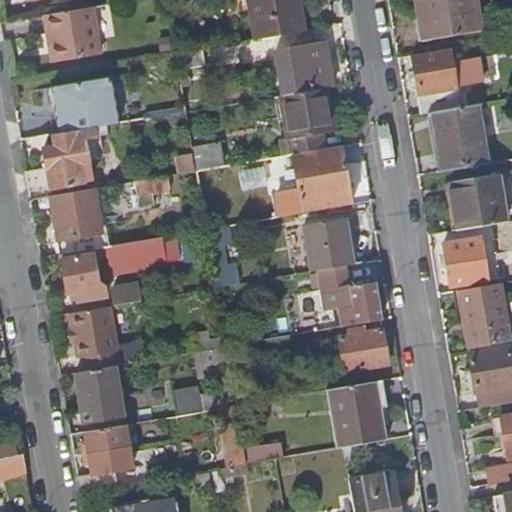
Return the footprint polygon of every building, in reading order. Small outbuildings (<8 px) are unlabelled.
[(295,13),(292,0),(231,0),(233,8),(240,7),(241,15),(250,13),(255,42),(306,33),(302,12),(295,13)] [(445,41),(474,30),(469,0),(409,0),(412,15),(418,14),(423,44),(445,41)] [(27,80),(73,73),(66,31),(73,30),(70,13),(17,22),(27,80)] [(83,71),(138,62),(134,37),(79,46),(83,71)] [(144,61),(172,56),(170,44),(142,49),(144,61)] [(282,97),(328,89),(322,46),(275,55),(282,97)] [(204,68),(201,51),(177,55),(180,73),(204,68)] [(435,114),(462,109),(452,51),(414,58),(424,116),(435,114)] [(55,120),(58,137),(93,131),(119,127),(111,80),(52,90),(45,98),(47,109),(54,113),(59,112),(60,119),(55,120)] [(289,141),(325,135),(336,133),(328,89),(282,97),(289,141)] [(480,106),(462,109),(435,114),(446,173),(490,166),(480,106)] [(171,135),(189,129),(187,115),(168,118),(171,135)] [(53,138),(58,137),(55,120),(55,117),(49,118),(53,138)] [(27,184),(87,164),(83,144),(95,142),(93,131),(58,137),(53,138),(51,138),(54,151),(44,153),(47,172),(25,175),(27,184)] [(294,156),(328,150),(325,135),(289,141),(292,156),(294,156)] [(202,149),(205,169),(225,166),(221,146),(202,149)] [(344,147),(328,150),(294,156),(305,215),(354,206),(344,147)] [(198,170),(205,169),(202,149),(194,150),(196,162),(198,170)] [(198,173),(198,170),(196,162),(166,167),(168,178),(198,173)] [(356,201),(371,198),(366,162),(351,165),(356,201)] [(136,183),(168,178),(166,167),(135,172),(136,183)] [(62,257),(105,249),(99,216),(155,207),(153,192),(200,184),(198,173),(168,178),(136,183),(53,198),(62,257)] [(460,231),(507,223),(499,174),(452,182),(460,231)] [(314,273),(319,273),(349,267),(355,266),(346,221),(307,228),(314,273)] [(230,229),(208,232),(218,290),(240,286),(237,265),(228,266),(225,247),(233,246),(230,229)] [(174,238),(105,249),(62,257),(69,297),(76,295),(77,304),(108,298),(107,289),(103,290),(102,285),(105,284),(114,283),(112,273),(178,262),(174,238)] [(489,281),(482,241),(482,239),(446,245),(454,287),(489,281)] [(343,328),(384,321),(377,284),(353,288),(349,267),(319,273),(326,313),(340,311),(343,328)] [(511,343),(511,335),(504,285),(461,292),(470,352),(511,343)] [(118,308),(140,304),(137,288),(115,292),(118,308)] [(73,321),(75,333),(77,344),(80,362),(84,361),(86,374),(117,369),(145,364),(141,344),(118,348),(112,309),(72,316),(73,321)] [(361,335),(360,330),(352,331),(353,337),(342,338),(348,368),(390,360),(385,330),(367,334),(361,335)] [(196,354),(228,349),(226,339),(211,341),(210,333),(192,336),(195,355),(196,354)] [(228,349),(196,354),(199,370),(230,363),(228,349)] [(480,410),(511,404),(511,353),(511,349),(471,356),(480,410)] [(125,418),(117,369),(86,374),(77,376),(86,425),(125,418)] [(334,390),(345,449),(380,443),(373,404),(378,403),(374,384),(334,390)] [(178,418),(204,413),(199,387),(173,392),(178,418)] [(227,427),(241,424),(238,407),(224,410),(227,427)] [(278,416),(266,418),(270,447),(283,445),(278,416)] [(248,466),(241,424),(227,427),(224,428),(231,469),(248,466)] [(134,470),(126,427),(87,434),(89,444),(82,445),(86,468),(92,467),(93,475),(80,478),(82,491),(107,487),(106,476),(134,470)] [(0,462),(16,458),(13,448),(0,452),(0,462)] [(23,454),(16,458),(0,462),(0,479),(0,480),(26,475),(23,454)] [(353,462),(356,480),(382,475),(378,457),(353,462)] [(494,486),(511,482),(511,467),(492,471),(494,486)] [(403,511),(402,504),(396,499),(392,476),(351,484),(355,511),(403,511)] [(511,511),(511,495),(502,497),(504,511),(511,511)] [(496,498),(498,511),(504,511),(502,497),(496,498)] [(177,511),(175,498),(117,509),(117,511),(177,511)]
